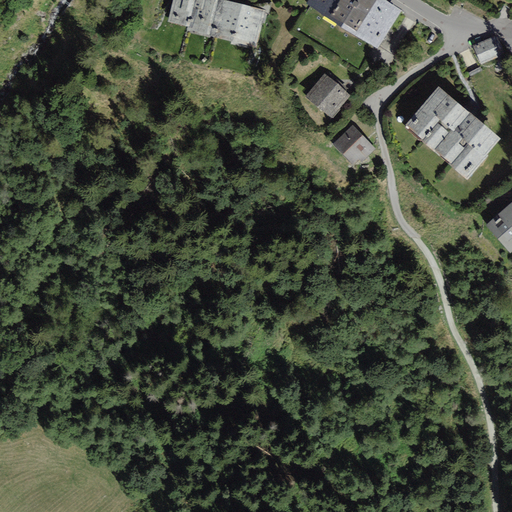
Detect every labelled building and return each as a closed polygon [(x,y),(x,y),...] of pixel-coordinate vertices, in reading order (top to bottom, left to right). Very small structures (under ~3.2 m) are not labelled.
[(168,0),(162,23),(181,28),(180,30),(251,49),(263,11),(213,0),(168,0)] [(374,52),(397,14),(374,0),(303,0),(300,6),(374,52)] [(501,57),(492,38),(456,55),(466,74),(501,57)] [(347,97),(319,73),(296,100),(323,122),(347,97)] [(430,88),(395,128),(461,184),(495,143),(430,88)] [(374,151),(349,125),(325,147),(350,173),(374,151)] [(511,205),(510,203),(478,227),(504,255),(511,248),(511,205)]
